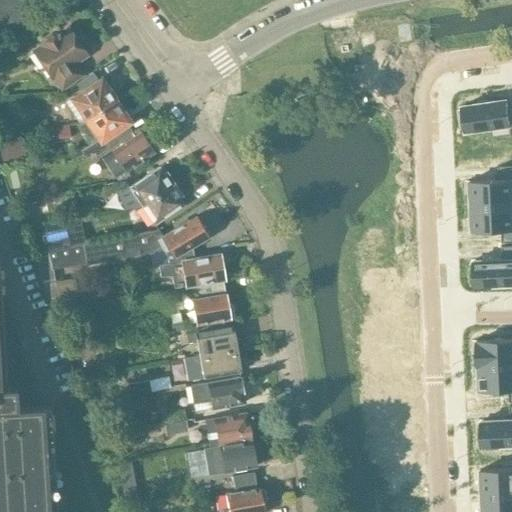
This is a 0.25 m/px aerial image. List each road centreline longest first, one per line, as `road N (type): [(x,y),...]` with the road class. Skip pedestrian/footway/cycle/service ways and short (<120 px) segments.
road 1 (residential): [(180,83),(190,121),(257,212),(275,254),(312,511)]
road 2 (residential): [(430,318),(418,90),(428,70),(442,64),(511,54)]
road 3 (residential): [(439,511),(430,318)]
road 4 (residential): [(351,0),(282,23),(180,83)]
